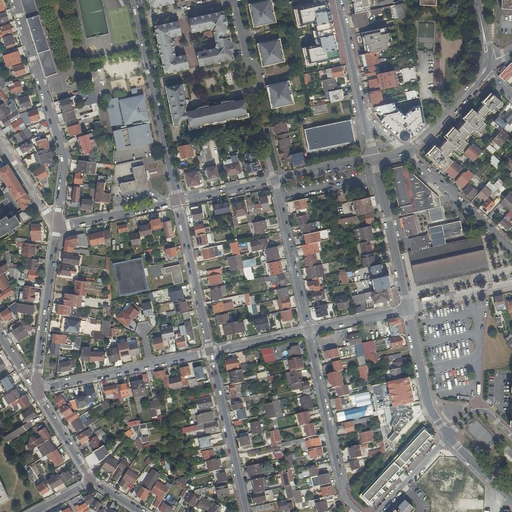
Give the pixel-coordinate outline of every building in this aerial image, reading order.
[(20,0),(21,1),(32,33),(38,52),(43,67),(46,77),(57,73),(50,52),(45,37),(39,20),(33,1),(32,0),(70,0),(73,12),(77,29),(79,28),(75,8),(72,0),(20,0)] [(149,0),(151,9),(176,4),(174,0),(149,0)] [(313,64),(339,58),(326,0),(311,0),(313,4),(293,9),(297,27),(312,24),(317,46),(301,49),(305,65),(313,63),(313,64)] [(511,0),(500,0),(500,8),(511,8),(511,0)] [(267,1),(247,6),(248,12),(247,12),(249,22),(250,22),(252,28),(272,24),(270,18),(272,18),(270,7),(268,8),(267,1)] [(354,3),(355,14),(365,12),(370,10),(369,4),(368,4),(367,4),(366,4),(365,3),(362,3),(361,5),(360,6),(359,6),(358,6),(357,6),(356,5),(355,3),(354,3)] [(401,4),(396,5),(398,19),(407,17),(404,3),(401,4)] [(9,20),(6,12),(0,14),(0,21),(1,23),(9,20)] [(224,12),(193,19),(190,19),(190,23),(192,30),(193,33),(201,32),(203,33),(205,31),(214,29),(215,28),(216,29),(216,28),(217,31),(216,32),(219,44),(220,45),(220,48),(219,49),(219,48),(209,50),(207,49),(205,51),(197,53),(198,56),(199,64),(200,67),(203,66),(235,60),(224,12)] [(355,14),(352,14),(355,28),(368,25),(365,12),(355,14)] [(180,22),(155,27),(166,75),(190,70),(187,56),(176,58),(175,55),(176,55),(173,41),(172,41),(171,39),(183,36),(180,22)] [(10,25),(1,27),(4,37),(13,34),(10,25)] [(385,27),(362,33),(363,37),(361,37),(363,46),(365,45),(366,53),(375,51),(390,48),(388,42),(390,41),(391,41),(389,32),(388,33),(386,33),(385,27)] [(4,37),(3,37),(7,49),(13,47),(13,46),(15,45),(15,43),(13,34),(4,37)] [(275,41),(255,45),(257,51),(255,52),(257,62),(259,62),(260,68),(280,64),(279,57),(280,57),(278,47),(276,47),(275,41)] [(6,63),(7,67),(22,63),(21,58),(22,57),(21,53),(19,54),(18,51),(13,52),(16,60),(6,63)] [(364,54),(359,55),(361,68),(378,64),(375,51),(366,53),(364,54)] [(498,75),(504,81),(511,73),(511,65),(509,63),(504,69),(501,66),(497,71),(499,73),(500,74),(498,75)] [(14,67),(17,76),(27,72),(24,64),(14,67)] [(376,74),(374,66),(365,68),(366,72),(365,72),(365,73),(360,74),(361,79),(366,77),(366,76),(376,74)] [(341,67),(331,70),(333,79),(343,77),(341,67)] [(395,71),(376,75),(377,80),(380,91),(398,86),(395,71)] [(23,91),(19,78),(6,82),(8,86),(10,85),(12,93),(11,94),(13,98),(18,96),(17,93),(23,91)] [(333,79),(322,81),(325,94),(328,93),(336,91),(333,79)] [(368,82),(370,93),(379,91),(380,91),(377,80),(368,82)] [(0,86),(0,94),(2,97),(0,98),(0,104),(5,102),(5,100),(8,98),(4,93),(10,90),(8,86),(6,82),(1,85),(0,86)] [(168,85),(176,121),(179,122),(187,107),(187,105),(188,105),(188,104),(188,103),(188,102),(189,101),(188,98),(187,98),(184,82),(168,85)] [(284,83),(264,87),(266,93),(264,94),(266,104),(268,104),(269,110),(289,106),(288,99),(289,99),(287,89),(285,89),(284,83)] [(94,89),(93,86),(76,92),(77,95),(88,91),(94,89)] [(94,89),(88,91),(91,104),(92,103),(98,101),(97,99),(95,89),(94,89)] [(328,93),(330,104),(349,100),(348,96),(342,98),(340,90),(336,91),(328,93)] [(406,92),(408,100),(418,98),(416,90),(406,92)] [(370,93),(369,93),(372,108),(383,105),(379,91),(370,93)] [(435,144),(425,154),(438,165),(439,164),(454,177),(462,168),(447,155),(454,148),(455,148),(456,147),(460,150),(462,148),(474,159),(480,152),(471,144),(469,146),(465,142),(467,141),(464,138),(471,130),(476,135),(485,124),(481,121),(483,119),(481,117),(488,109),(493,113),(501,103),(490,93),(479,102),(481,104),(474,112),(471,109),(460,118),(463,120),(461,124),(458,121),(457,123),(459,125),(455,130),(451,127),(444,135),(446,138),(438,147),(435,144)] [(34,110),(30,96),(19,99),(21,108),(19,109),(21,114),(25,113),(34,110)] [(70,97),(61,100),(62,105),(64,111),(76,107),(74,100),(72,101),(70,97)] [(127,121),(133,120),(128,98),(127,97),(106,102),(111,125),(127,121)] [(132,97),(128,98),(133,120),(147,117),(143,101),(139,102),(139,98),(132,100),(132,97)] [(189,122),(190,127),(250,114),(247,98),(238,100),(237,100),(237,99),(236,98),(235,98),(236,100),(233,101),(233,99),(229,100),(224,101),(224,103),(211,105),(211,104),(202,105),(203,107),(200,108),(200,106),(199,106),(199,107),(198,107),(198,108),(189,110),(190,116),(189,117),(190,121),(189,122)] [(81,116),(82,120),(93,116),(97,115),(100,113),(98,101),(92,103),(95,111),(81,116)] [(6,103),(0,106),(0,115),(2,119),(12,113),(6,103)] [(425,125),(422,106),(413,107),(404,115),(399,110),(394,103),(383,105),(372,108),(377,113),(381,115),(378,120),(403,141),(407,141),(415,134),(425,125)] [(309,109),(311,115),(326,112),(325,105),(318,107),(313,108),(309,109)] [(2,119),(1,119),(7,127),(9,126),(12,124),(16,121),(17,120),(22,116),(21,114),(19,109),(12,113),(2,119)] [(25,123),(25,124),(42,118),(39,109),(21,114),(22,116),(25,123)] [(72,110),(64,113),(66,122),(78,118),(76,114),(74,115),(72,110)] [(500,122),(504,126),(511,116),(511,111),(509,110),(499,121),(500,122)] [(133,120),(127,121),(128,126),(148,122),(149,122),(148,117),(147,117),(133,120)] [(16,121),(12,124),(18,133),(22,131),(16,121)] [(78,121),(69,124),(70,127),(69,127),(72,136),(83,132),(80,123),(79,123),(78,121)] [(284,121),(274,123),(275,126),(275,128),(273,129),(274,136),(277,135),(278,135),(279,139),(278,139),(279,147),(280,150),(278,150),(277,150),(279,158),(280,158),(281,163),(289,161),(290,165),(294,165),(294,166),(303,164),(301,154),(301,153),(297,154),(289,156),(286,146),(289,146),(284,121)] [(128,126),(113,130),(118,149),(129,147),(129,146),(136,144),(137,145),(136,143),(142,141),(143,144),(152,142),(148,122),(128,126)] [(500,130),(504,126),(500,122),(487,137),(489,139),(487,141),(489,143),(492,139),(500,130)] [(304,130),(309,150),(353,141),(349,123),(312,131),(311,129),(304,130)] [(510,125),(508,123),(503,128),(509,132),(511,128),(511,123),(510,125)] [(18,133),(15,135),(20,143),(28,138),(23,130),(22,131),(18,133)] [(500,130),(492,139),(497,143),(500,145),(508,136),(500,130)] [(90,133),(79,137),(83,148),(96,148),(90,133)] [(52,147),(47,134),(32,139),(34,141),(37,141),(39,145),(40,144),(42,150),(50,148),(52,147)] [(32,139),(20,147),(23,150),(26,148),(28,151),(36,146),(34,141),(32,139)] [(212,160),(208,141),(202,142),(205,155),(200,156),(201,162),(207,161),(212,160)] [(190,145),(178,147),(181,159),(192,156),(190,145)] [(42,150),(40,151),(45,165),(50,164),(55,162),(50,148),(42,150)] [(24,211),(34,205),(8,163),(5,164),(0,155),(0,151),(0,150),(0,181),(1,181),(4,179),(24,211)] [(252,151),(242,153),(244,161),(243,162),(245,174),(257,172),(255,166),(257,166),(255,159),(254,160),(252,151)] [(492,154),(490,157),(499,165),(502,163),(501,162),(492,154)] [(222,162),(225,177),(239,174),(239,173),(242,173),(239,156),(235,157),(232,157),(232,160),(222,162)] [(504,159),(501,162),(502,163),(509,170),(511,166),(511,161),(507,157),(504,160),(504,159)] [(96,162),(81,159),(80,173),(82,173),(84,173),(88,174),(95,175),(96,162)] [(43,166),(40,168),(41,168),(37,171),(44,184),(49,181),(46,177),(50,175),(46,168),(51,166),(50,164),(45,165),(43,166)] [(118,183),(121,194),(137,190),(137,191),(148,189),(143,165),(131,168),(134,180),(118,183)] [(215,166),(206,168),(208,182),(213,181),(213,179),(218,178),(215,166)] [(404,167),(390,168),(401,216),(428,209),(441,206),(438,198),(404,167)] [(463,172),(455,182),(459,185),(460,184),(463,187),(473,175),(467,170),(464,173),(463,172)] [(202,184),(199,171),(184,174),(187,187),(202,184)] [(80,173),(76,172),(75,182),(76,182),(75,186),(84,187),(90,188),(91,184),(83,183),(84,178),(82,178),(82,173),(80,173)] [(96,197),(95,199),(102,200),(102,192),(103,183),(102,183),(104,176),(99,175),(97,189),(96,197)] [(468,184),(462,191),(470,198),(476,191),(468,184)] [(84,187),(75,186),(73,202),(82,203),(84,187)] [(483,201),(491,192),(483,186),(475,195),(478,198),(479,196),(483,201)] [(511,197),(507,193),(500,201),(505,205),(509,209),(511,207),(511,206),(511,197)] [(247,206),(248,213),(254,212),(254,210),(258,209),(259,209),(260,210),(261,210),(261,212),(268,211),(265,196),(258,197),(258,200),(257,201),(257,203),(252,205),(247,206)] [(372,206),(370,196),(356,199),(357,205),(354,206),(355,210),(372,206)] [(487,197),(482,204),(488,210),(494,203),(487,197)] [(303,198),(292,200),(294,209),(306,207),(303,198)] [(93,200),(84,199),(83,209),(85,209),(89,210),(91,210),(93,200)] [(243,201),(231,204),(234,216),(245,214),(243,201)] [(212,205),(214,214),(229,211),(227,202),(212,205)] [(355,210),(356,215),(357,214),(373,211),(372,206),(355,210)] [(441,206),(428,209),(431,222),(444,220),(441,206)] [(188,211),(190,210),(192,220),(203,217),(201,208),(197,209),(196,207),(188,209),(188,211)] [(509,209),(499,221),(508,229),(510,226),(511,224),(511,207),(509,209)] [(305,210),(294,213),(296,221),(297,220),(299,225),(309,223),(308,214),(306,215),(305,210)] [(27,215),(26,213),(20,216),(23,220),(20,222),(17,218),(10,222),(8,219),(1,223),(3,227),(0,228),(0,233),(0,235),(5,242),(33,225),(31,221),(34,219),(30,213),(27,215)] [(371,213),(363,215),(365,221),(367,221),(368,224),(373,223),(372,221),(373,220),(371,213)] [(358,218),(357,214),(356,215),(336,219),(337,223),(354,219),(358,218)] [(412,215),(399,218),(403,236),(416,234),(412,215)] [(150,221),(152,230),(163,227),(162,223),(162,222),(160,222),(159,219),(150,221)] [(268,219),(257,221),(259,233),(270,230),(268,219)] [(170,221),(162,223),(163,227),(165,239),(173,237),(170,221)] [(194,223),(193,224),(195,234),(199,233),(200,234),(209,232),(208,227),(203,228),(201,221),(194,222),(194,223)] [(461,233),(458,221),(427,228),(431,246),(444,243),(443,238),(461,233)] [(309,223),(299,225),(299,228),(301,228),(303,234),(315,231),(313,222),(309,223)] [(43,226),(34,225),(34,240),(43,240),(43,226)] [(118,233),(128,231),(126,225),(116,227),(118,233)] [(138,233),(139,237),(152,235),(150,225),(142,227),(142,225),(137,226),(138,233)] [(369,225),(353,229),(356,243),(368,241),(372,240),(369,225)] [(110,231),(110,230),(90,235),(93,245),(106,242),(107,246),(110,246),(110,231)] [(315,231),(303,234),(306,244),(312,243),(319,241),(317,231),(315,231)] [(88,245),(85,233),(70,237),(67,240),(66,251),(85,253),(85,251),(76,249),(76,245),(84,246),(88,245)] [(138,233),(129,235),(131,245),(141,243),(139,237),(138,233)] [(195,236),(198,249),(201,249),(208,247),(204,234),(195,236)] [(407,238),(410,251),(428,247),(425,234),(407,238)] [(408,251),(415,283),(484,268),(478,236),(444,243),(431,246),(428,247),(410,251),(408,251)] [(250,242),(252,251),(264,248),(268,247),(266,238),(250,242)] [(368,241),(356,243),(359,255),(361,255),(371,253),(368,241)] [(29,244),(20,243),(19,247),(26,248),(25,257),(35,258),(37,248),(34,248),(34,244),(29,244)] [(306,244),(301,245),(303,255),(314,252),(312,243),(306,244)] [(201,249),(203,259),(218,256),(215,246),(208,247),(201,249)] [(268,247),(264,248),(268,262),(278,260),(276,246),(268,247)] [(174,247),(167,249),(170,262),(177,260),(174,247)] [(230,248),(232,256),(239,254),(237,247),(230,248)] [(314,252),(303,255),(304,259),(305,262),(304,262),(305,267),(309,266),(317,265),(314,252)] [(66,253),(65,262),(74,263),(73,264),(81,265),(82,257),(74,256),(75,254),(66,253)] [(371,253),(361,255),(364,267),(366,266),(375,265),(372,253),(371,253)] [(235,266),(241,265),(239,255),(233,256),(235,266)] [(141,258),(112,265),(119,297),(148,291),(141,258)] [(46,259),(40,259),(40,260),(32,259),(30,270),(31,270),(39,271),(40,263),(45,263),(46,259)] [(268,262),(266,262),(267,267),(268,266),(270,271),(267,271),(268,275),(273,274),(278,273),(281,272),(278,260),(268,262)] [(8,265),(8,263),(0,268),(0,274),(9,269),(8,265)] [(317,265),(309,266),(310,273),(307,274),(308,279),(322,275),(320,264),(317,265)] [(375,265),(366,266),(369,279),(378,277),(376,264),(375,265)] [(74,266),(64,265),(63,275),(73,276),(73,273),(77,274),(78,270),(73,269),(74,266)] [(183,283),(179,265),(163,268),(165,274),(170,273),(173,285),(183,283)] [(245,267),(242,268),(243,274),(245,280),(251,279),(250,274),(247,275),(245,267)] [(27,273),(25,280),(40,281),(41,271),(39,271),(31,270),(31,274),(27,273)] [(340,274),(343,284),(348,283),(345,271),(339,272),(340,274)] [(274,275),(265,277),(266,280),(271,279),(272,283),(276,282),(277,285),(286,283),(284,272),(278,274),(278,273),(273,274),(274,275)] [(218,273),(207,276),(209,285),(221,283),(218,273)] [(378,277),(369,279),(366,279),(369,291),(385,288),(387,288),(385,275),(378,277)] [(5,277),(0,280),(0,285),(4,292),(11,287),(5,277)] [(88,282),(78,280),(77,295),(84,296),(87,296),(88,282)] [(312,282),(307,283),(308,285),(308,288),(309,290),(312,290),(312,291),(322,289),(323,289),(322,286),(320,286),(318,287),(317,281),(312,282)] [(218,286),(210,288),(212,300),(221,298),(218,286)] [(286,286),(276,289),(278,298),(281,298),(288,296),(286,286)] [(37,288),(27,287),(26,294),(27,295),(27,301),(35,301),(37,301),(37,296),(36,296),(37,288)] [(388,299),(385,288),(369,291),(351,296),(352,301),(365,298),(367,297),(366,296),(373,295),(374,302),(388,299)] [(16,293),(14,289),(0,297),(0,303),(0,304),(16,294),(16,293)] [(183,289),(169,292),(171,302),(185,299),(183,289)] [(321,298),(320,290),(311,292),(313,300),(321,298)] [(159,291),(150,293),(152,302),(155,301),(154,297),(160,296),(159,291)] [(68,293),(66,305),(72,306),(83,307),(84,296),(77,295),(68,293)] [(345,293),(335,296),(337,308),(338,308),(348,306),(345,293)] [(493,301),(494,307),(503,305),(501,295),(493,296),(494,301),(493,301)] [(278,298),(276,299),(278,306),(280,306),(280,308),(279,308),(280,311),(281,311),(290,309),(291,308),(289,297),(281,299),(281,298),(278,298)] [(166,313),(166,317),(169,316),(182,313),(187,312),(184,300),(173,302),(175,311),(166,313)] [(213,304),(214,313),(224,311),(222,302),(213,304)] [(153,315),(150,303),(141,305),(144,316),(147,315),(149,315),(149,316),(153,315)] [(66,305),(60,304),(58,314),(71,315),(72,306),(66,305)] [(325,304),(315,306),(317,316),(327,313),(326,308),(325,305),(325,304)] [(36,307),(19,305),(19,308),(21,313),(35,315),(36,307)] [(131,306),(124,312),(132,319),(133,320),(136,316),(137,317),(140,314),(131,306)] [(12,309),(3,315),(9,324),(18,318),(12,309)] [(290,309),(281,311),(283,320),(292,318),(290,309)] [(124,312),(122,311),(116,318),(120,322),(127,327),(129,325),(128,323),(132,319),(124,312)] [(187,312),(182,313),(185,325),(186,331),(189,344),(195,343),(190,321),(187,322),(187,319),(190,319),(187,312)] [(217,316),(219,325),(222,324),(230,322),(227,313),(217,316)] [(266,317),(254,319),(256,331),(269,328),(266,317)] [(68,318),(66,332),(77,333),(79,320),(68,318)] [(381,321),(384,337),(401,333),(399,324),(398,319),(396,318),(392,319),(391,319),(381,321)] [(112,320),(104,320),(102,334),(109,335),(111,328),(112,320)] [(222,324),(224,335),(244,331),(242,320),(230,322),(222,324)] [(22,321),(13,327),(16,331),(23,326),(22,322),(22,321)] [(172,325),(160,329),(161,336),(162,337),(163,341),(168,340),(168,342),(175,340),(172,325)] [(26,331),(23,326),(16,331),(14,332),(17,336),(26,331)] [(17,336),(20,342),(30,336),(27,330),(26,331),(17,336)] [(348,335),(350,344),(361,341),(359,332),(348,335)] [(56,334),(55,343),(62,344),(67,344),(68,335),(56,334)] [(177,334),(174,334),(178,347),(186,345),(184,336),(178,338),(177,334)] [(398,336),(389,338),(391,348),(400,346),(398,336)] [(163,341),(162,337),(152,339),(155,350),(159,349),(160,348),(161,350),(164,349),(163,341)] [(339,339),(339,346),(347,346),(347,338),(339,339)] [(377,352),(374,340),(362,343),(362,346),(364,354),(364,355),(375,352),(377,352)] [(127,342),(116,344),(117,347),(119,357),(130,355),(128,344),(127,342)] [(137,342),(128,344),(130,355),(131,356),(134,356),(134,354),(136,354),(139,353),(137,342)] [(62,344),(55,343),(53,353),(61,354),(62,348),(62,344)] [(298,345),(291,347),(291,349),(288,349),(290,355),(287,356),(288,359),(300,356),(301,356),(298,345)] [(262,349),(265,363),(276,360),(272,346),(262,349)] [(364,354),(362,346),(356,347),(357,355),(358,355),(364,354)] [(119,357),(117,347),(113,348),(108,349),(110,356),(106,357),(107,363),(120,360),(119,357)] [(338,356),(336,347),(324,350),(326,358),(338,356)] [(93,352),(92,361),(100,361),(101,349),(97,348),(97,352),(93,352)] [(84,361),(92,361),(93,352),(93,350),(89,350),(89,355),(84,355),(84,361)] [(364,355),(366,364),(370,363),(377,362),(375,352),(364,355)] [(381,356),(382,360),(401,356),(400,352),(381,356)] [(364,354),(358,355),(360,365),(366,364),(364,355),(364,354)] [(300,356),(288,359),(291,371),(299,369),(303,368),(300,356)] [(406,365),(404,357),(395,359),(395,361),(391,362),(392,366),(396,365),(397,368),(402,367),(402,366),(406,365)] [(225,362),(227,370),(239,367),(237,359),(225,362)] [(340,359),(332,361),(334,371),(342,369),(340,359)] [(62,364),(65,372),(73,370),(73,369),(76,368),(74,362),(71,363),(71,361),(62,364)] [(360,382),(369,380),(369,374),(366,364),(360,365),(356,368),(360,382)] [(189,366),(180,369),(184,387),(189,386),(188,381),(187,381),(186,379),(188,378),(188,376),(191,375),(189,366)] [(198,381),(207,379),(203,366),(194,368),(198,381)] [(399,379),(397,368),(389,370),(388,370),(388,371),(386,371),(387,378),(390,377),(391,381),(399,379)] [(291,371),(289,371),(292,383),(302,381),(300,375),(299,373),(301,373),(299,369),(291,371)] [(240,370),(229,372),(230,376),(231,376),(233,384),(235,383),(243,381),(240,370)] [(169,380),(168,376),(166,376),(164,371),(155,373),(156,379),(163,377),(166,391),(172,389),(169,380)] [(333,373),(328,374),(330,385),(341,383),(343,382),(342,379),(335,380),(333,373)] [(182,377),(169,380),(172,389),(172,390),(184,387),(182,377)] [(391,407),(409,404),(414,403),(409,378),(386,383),(391,407)] [(189,380),(191,388),(198,387),(196,379),(189,380)] [(131,383),(135,398),(147,396),(144,383),(143,380),(139,381),(139,383),(136,383),(136,382),(131,383)] [(292,383),(290,383),(291,389),(302,387),(304,393),(309,392),(310,392),(307,380),(302,381),(292,383)] [(230,386),(229,386),(231,394),(232,394),(233,397),(236,396),(236,398),(243,397),(240,384),(235,385),(235,384),(230,386)] [(349,394),(347,384),(334,387),(335,390),(337,390),(337,392),(338,396),(349,394)] [(119,387),(119,385),(104,389),(106,396),(113,394),(115,400),(118,399),(118,396),(119,396),(120,402),(123,402),(122,398),(119,387)] [(119,387),(122,398),(131,396),(128,385),(119,387)] [(5,395),(10,403),(12,402),(22,395),(17,387),(5,395)] [(34,400),(28,392),(25,393),(31,402),(34,400)] [(304,393),(299,394),(302,409),(312,406),(309,392),(304,393)] [(22,395),(12,402),(14,405),(20,401),(24,406),(31,402),(25,393),(22,395)] [(57,400),(63,410),(72,404),(72,403),(66,394),(57,400)] [(210,396),(197,399),(199,408),(205,407),(205,408),(213,407),(210,396)] [(343,396),(335,398),(338,412),(352,409),(350,402),(345,404),(343,396)] [(72,404),(78,412),(92,409),(90,397),(82,399),(82,398),(78,399),(79,400),(72,403),(72,404)] [(281,417),(276,399),(273,400),(273,401),(276,416),(277,418),(281,417)] [(159,400),(150,402),(154,417),(157,416),(156,410),(161,409),(159,400)] [(233,403),(234,410),(235,410),(247,407),(245,401),(242,402),(242,401),(233,403)] [(276,416),(273,401),(262,404),(263,405),(264,405),(267,404),(269,414),(266,414),(265,414),(266,418),(263,418),(263,420),(273,417),(276,416)] [(109,402),(105,404),(109,408),(108,409),(109,411),(110,410),(112,414),(117,411),(109,402)] [(63,410),(73,425),(82,419),(78,412),(72,404),(63,410)] [(411,410),(409,404),(391,407),(391,412),(391,413),(392,414),(393,415),(394,415),(395,416),(397,417),(392,424),(392,425),(392,424),(394,425),(393,427),(394,433),(388,440),(392,443),(412,418),(409,416),(411,414),(411,410)] [(33,406),(24,412),(29,420),(31,420),(30,419),(38,414),(33,406)] [(235,410),(236,414),(250,411),(250,409),(254,408),(254,406),(247,407),(235,410)] [(302,412),(298,413),(298,415),(301,425),(304,424),(309,422),(307,411),(302,412)] [(212,412),(196,416),(199,425),(214,421),(212,412)] [(369,420),(368,417),(346,423),(348,433),(355,431),(353,424),(369,420)] [(77,428),(81,434),(100,422),(98,418),(87,426),(83,420),(77,423),(79,427),(77,428)] [(33,423),(31,420),(29,420),(17,428),(10,433),(5,435),(10,443),(14,440),(12,438),(27,429),(26,428),(33,423)] [(260,420),(251,422),(254,434),(263,432),(260,420)] [(199,425),(187,427),(189,433),(206,429),(207,432),(207,434),(217,432),(215,421),(214,421),(199,425)] [(307,436),(315,433),(313,422),(311,422),(309,422),(304,424),(307,436)] [(26,446),(29,450),(39,444),(49,438),(53,435),(46,425),(39,429),(44,435),(39,438),(33,436),(31,437),(31,443),(26,446)] [(430,432),(426,427),(361,495),(366,500),(367,499),(371,502),(374,499),(377,502),(383,495),(380,492),(387,485),(390,488),(396,482),(393,479),(397,474),(400,477),(407,470),(404,467),(411,460),(414,463),(420,457),(417,453),(423,447),(427,450),(433,443),(430,440),(433,436),(429,433),(430,432)] [(96,435),(93,429),(80,437),(85,446),(88,444),(91,442),(93,441),(91,438),(96,435)] [(131,431),(128,433),(131,439),(137,434),(134,430),(131,431)] [(371,430),(361,432),(364,443),(373,441),(371,430)] [(93,441),(91,442),(94,446),(95,448),(97,451),(105,446),(103,443),(106,441),(104,439),(102,440),(100,438),(104,436),(104,437),(108,435),(106,432),(100,436),(93,441)] [(131,439),(129,441),(134,445),(137,441),(139,437),(137,434),(131,439)] [(241,437),(237,438),(237,440),(240,439),(241,446),(242,446),(244,446),(244,448),(251,447),(249,437),(254,436),(253,434),(251,435),(247,436),(241,437)] [(213,440),(212,435),(196,439),(197,445),(200,444),(202,450),(213,448),(211,440),(213,440)] [(311,447),(321,445),(319,436),(309,438),(311,447)] [(139,437),(137,441),(143,449),(145,446),(140,438),(139,437)] [(49,438),(39,444),(45,455),(47,454),(56,448),(49,438)] [(383,439),(380,439),(382,449),(370,452),(371,458),(380,456),(386,449),(383,439)] [(283,444),(270,447),(271,451),(275,450),(277,458),(283,457),(282,454),(285,453),(283,446),(283,444)] [(361,444),(350,447),(352,458),(361,456),(359,447),(361,446),(361,444)] [(311,447),(308,448),(310,457),(323,454),(321,445),(311,447)] [(107,446),(96,453),(102,463),(109,461),(110,459),(112,455),(107,446)] [(64,460),(56,448),(47,454),(49,457),(53,455),(58,464),(64,460)] [(206,457),(208,461),(216,459),(214,450),(204,453),(205,457),(206,457)] [(293,453),(287,455),(289,464),(296,463),(294,454),(298,453),(297,451),(293,452),(293,453)] [(123,463),(113,457),(107,464),(104,468),(107,469),(107,471),(108,473),(110,473),(112,472),(115,474),(120,466),(123,463)] [(130,462),(125,459),(123,463),(120,466),(121,467),(115,476),(119,479),(125,470),(130,462)] [(221,459),(208,462),(211,473),(224,470),(221,459)] [(359,460),(351,462),(353,470),(361,469),(359,460)] [(261,463),(250,465),(252,476),(263,473),(261,463)] [(316,463),(309,465),(311,475),(319,474),(327,472),(326,467),(320,469),(317,469),(316,463)] [(63,464),(56,468),(59,472),(64,481),(66,482),(74,477),(72,473),(71,473),(68,469),(67,470),(63,464)] [(448,482),(462,483),(464,466),(455,465),(455,468),(447,467),(446,471),(441,471),(442,468),(424,465),(422,481),(430,482),(431,479),(435,480),(434,488),(433,487),(433,493),(453,495),(454,489),(448,488),(448,482)] [(141,474),(131,468),(126,476),(127,476),(122,484),(129,488),(134,480),(136,482),(141,474)] [(16,502),(0,469),(0,494),(1,497),(0,497),(0,499),(1,502),(3,500),(6,507),(16,502)] [(138,495),(146,500),(151,493),(158,481),(162,475),(153,470),(143,487),(138,495)] [(289,471),(282,473),(283,477),(285,476),(287,482),(284,482),(285,486),(289,486),(292,485),(291,480),(289,472),(289,471)] [(64,481),(59,472),(49,479),(54,487),(64,481)] [(226,472),(218,474),(220,484),(229,482),(226,472)] [(327,472),(319,474),(321,484),(330,482),(327,472)] [(38,476),(34,479),(43,493),(51,488),(45,480),(42,482),(38,476)] [(263,477),(255,479),(258,493),(266,491),(263,477)] [(157,509),(170,489),(158,481),(151,493),(159,498),(154,507),(157,509)] [(333,494),(334,493),(332,484),(322,486),(324,496),(333,494)] [(229,486),(219,488),(221,499),(231,497),(229,486)] [(187,492),(183,498),(195,506),(202,496),(195,491),(189,488),(187,492)] [(208,491),(208,488),(200,489),(196,491),(203,495),(208,497),(208,491)] [(305,500),(302,488),(294,490),(295,496),(296,502),(305,500)] [(258,493),(254,494),(256,503),(259,502),(259,504),(266,502),(265,500),(268,500),(266,491),(258,493)] [(92,494),(85,498),(87,502),(89,506),(94,499),(92,494)] [(296,502),(298,508),(316,504),(316,502),(317,502),(319,511),(329,508),(327,500),(334,498),(333,494),(324,496),(305,500),(296,502)] [(213,502),(204,496),(197,506),(200,508),(202,506),(210,511),(212,507),(210,506),(213,502)] [(90,507),(92,511),(96,511),(100,508),(104,502),(99,499),(98,500),(96,498),(90,507)] [(288,499),(280,501),(283,511),(287,510),(291,509),(290,508),(292,508),(295,507),(294,501),(289,502),(288,499)] [(392,511),(411,511),(414,509),(404,499),(392,511)] [(221,503),(217,501),(210,511),(221,511),(224,508),(219,505),(221,503)] [(85,510),(85,511),(92,511),(90,507),(89,506),(87,502),(80,506),(79,504),(76,505),(79,511),(80,511),(82,511),(83,511),(85,510)] [(161,510),(164,511),(174,511),(176,509),(166,502),(161,510)]
